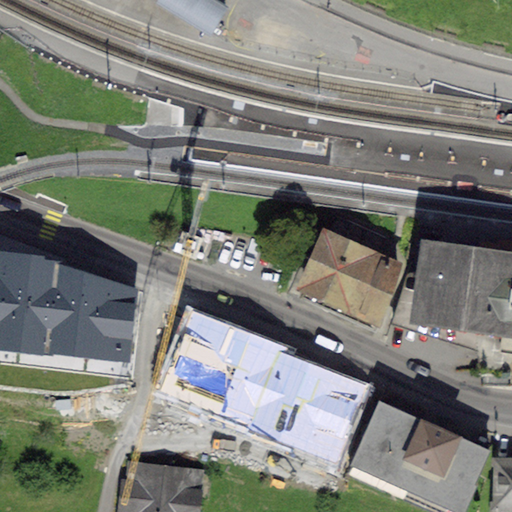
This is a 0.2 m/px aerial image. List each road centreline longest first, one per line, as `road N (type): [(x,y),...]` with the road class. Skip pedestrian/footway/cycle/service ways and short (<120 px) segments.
road 1 (tertiary): [(511,405),(476,399),(205,283),(0,210)]
road 2 (unknown): [(155,264),(149,378),(107,511)]
